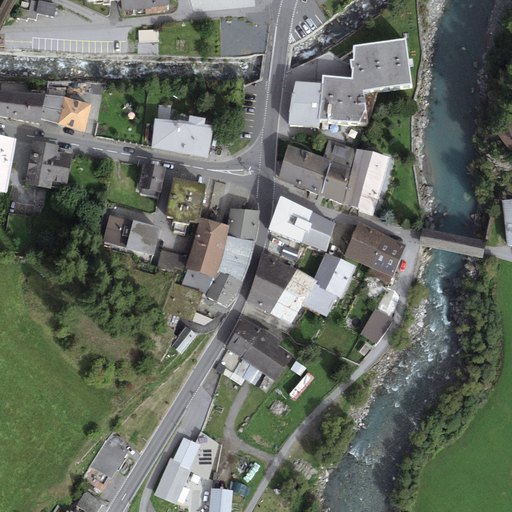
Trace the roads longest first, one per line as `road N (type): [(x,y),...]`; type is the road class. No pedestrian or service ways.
road 1 (residential): [(414,237),(395,326),(307,422),(249,511)]
road 2 (residential): [(287,5),(0,31)]
road 3 (primary): [(268,171),(208,169),(0,130)]
road 4 (primary): [(266,190),(244,291),(187,392)]
road 5 (primary): [(287,5),(268,171)]
road 6 (residential): [(414,237),(266,190)]
road 7 (primary): [(187,392),(114,511)]
road 8 (residential): [(141,511),(152,476),(192,411),(187,392)]
